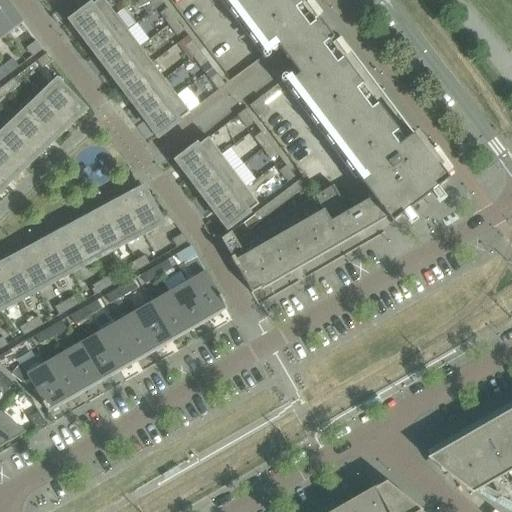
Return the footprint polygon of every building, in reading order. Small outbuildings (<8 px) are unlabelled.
[(21,22),(4,0),(0,0),(0,29),(4,35),(21,22)] [(71,13),(85,3),(82,0),(73,0),(65,6),(71,13)] [(83,39),(114,15),(102,0),(98,0),(70,21),(83,39)] [(228,0),(230,1),(248,25),(266,49),(273,43),(286,60),(298,76),(290,82),(309,106),(327,129),(344,152),(362,176),(363,175),(367,179),(360,184),(371,199),(358,207),(348,212),(360,234),(372,226),(386,218),(391,224),(448,180),(429,155),(413,134),(351,52),(340,37),(337,33),(331,38),(325,30),(319,22),(325,17),(322,13),(311,0),(228,0)] [(57,24),(71,13),(65,6),(52,17),(57,24)] [(175,20),(167,9),(159,14),(168,25),(175,20)] [(95,55),(127,31),(114,15),(83,39),(95,55)] [(184,31),(175,20),(168,25),(176,37),(184,31)] [(108,71),(139,48),(127,31),(95,55),(108,71)] [(200,52),(191,41),(184,47),(192,58),(200,52)] [(42,50),(36,42),(26,49),(32,57),(42,50)] [(120,87),(151,64),(139,48),(108,71),(120,87)] [(208,64),(200,52),(192,58),(201,69),(208,64)] [(51,62),(45,54),(36,62),(42,69),(51,62)] [(18,67),(12,59),(2,67),(8,75),(18,67)] [(132,104),(164,80),(151,64),(120,87),(132,104)] [(0,80),(8,75),(2,67),(0,68),(0,80)] [(225,86),(216,74),(209,79),(218,91),(225,86)] [(18,87),(13,79),(4,86),(10,93),(18,87)] [(145,120),(176,96),(164,80),(132,104),(145,120)] [(84,110),(57,82),(41,97),(68,125),(84,110)] [(10,93),(4,86),(0,88),(0,98),(1,100),(10,93)] [(158,137),(189,113),(176,96),(145,120),(158,137)] [(68,125),(41,97),(27,111),(53,139),(68,125)] [(270,111),(260,99),(249,107),(259,120),(270,111)] [(53,139),(27,111),(12,125),(39,153),(53,139)] [(253,123),(244,111),(236,116),(245,128),(253,123)] [(39,153),(12,125),(0,136),(0,141),(24,167),(39,153)] [(269,144),(261,133),(253,138),(262,150),(269,144)] [(189,179),(221,155),(207,138),(176,162),(189,179)] [(24,167),(0,141),(0,171),(9,181),(24,167)] [(278,155),(269,144),(262,150),(270,161),(278,155)] [(202,195),(233,172),(221,155),(189,179),(202,195)] [(294,177),(286,166),(279,172),(287,183),(294,177)] [(0,189),(9,181),(0,171),(0,189)] [(214,211),(245,188),(233,172),(202,195),(214,211)] [(297,193),(307,186),(302,179),(292,186),(297,193)] [(301,267),(341,244),(360,234),(348,212),(333,186),(235,242),(230,233),(221,240),(232,258),(230,259),(235,268),(236,267),(251,294),(261,288),(262,290),(293,272),(292,270),(300,265),(301,267)] [(288,200),(297,193),(292,186),(282,193),(288,200)] [(227,228),(258,205),(245,188),(214,211),(227,228)] [(161,223),(143,189),(124,199),(143,233),(161,223)] [(278,207),(288,200),(282,193),(273,200),(278,207)] [(143,233),(124,199),(106,209),(125,243),(143,233)] [(268,215),(278,207),(273,200),(263,208),(268,215)] [(259,222),(268,215),(263,208),(254,215),(259,222)] [(125,243),(106,209),(88,218),(107,253),(125,243)] [(107,253),(88,218),(70,228),(89,262),(107,253)] [(89,262),(70,228),(52,238),(71,272),(89,262)] [(187,242),(182,234),(172,240),(176,248),(187,242)] [(71,272),(52,238),(34,247),(53,282),(71,272)] [(53,282),(34,247),(16,257),(35,292),(53,282)] [(181,264),(195,255),(190,247),(176,255),(181,264)] [(149,264),(144,256),(135,262),(139,269),(149,264)] [(35,292),(16,257),(0,265),(0,270),(17,301),(35,292)] [(172,269),(168,260),(154,268),(159,276),(172,269)] [(139,269),(135,262),(125,267),(130,275),(139,269)] [(159,276),(154,268),(140,276),(145,284),(159,276)] [(0,310),(17,301),(0,270),(0,310)] [(219,297),(205,273),(187,283),(209,320),(223,312),(226,310),(223,304),(224,303),(220,297),(219,297)] [(113,284),(109,276),(99,282),(104,290),(113,284)] [(137,289),(132,280),(119,288),(123,297),(137,289)] [(104,290),(99,282),(90,287),(94,295),(104,290)] [(209,320),(187,283),(169,293),(191,331),(209,320)] [(123,297),(119,288),(105,296),(110,304),(123,297)] [(191,331),(169,293),(152,303),(173,341),(191,331)] [(78,305),(73,297),(64,302),(68,310),(78,305)] [(102,309),(97,301),(83,309),(88,317),(102,309)] [(68,310),(64,302),(54,308),(59,316),(68,310)] [(173,341),(152,303),(134,313),(156,351),(173,341)] [(88,317),(83,309),(70,316),(74,325),(88,317)] [(156,351),(134,313),(116,323),(138,361),(156,351)] [(43,325),(38,317),(29,323),(33,331),(43,325)] [(66,329),(61,321),(48,329),(53,337),(66,329)] [(33,331),(29,323),(19,328),(23,336),(33,331)] [(138,361),(116,323),(99,334),(120,371),(138,361)] [(53,337),(48,329),(34,337),(39,345),(53,337)] [(120,371),(99,334),(81,344),(103,381),(120,371)] [(103,381),(81,344),(63,354),(85,391),(103,381)] [(15,359),(10,350),(0,356),(0,365),(1,367),(15,359)] [(85,391),(63,354),(46,364),(67,402),(85,391)] [(67,402),(46,364),(40,355),(22,366),(23,368),(11,375),(36,394),(37,394),(43,404),(42,404),(46,411),(46,410),(48,413),(67,402)] [(0,387),(6,392),(13,384),(3,376),(0,380),(0,387)] [(511,505),(511,409),(431,457),(475,492),(481,489),(511,505)] [(46,427),(38,412),(29,418),(37,432),(46,427)] [(0,447),(25,434),(0,414),(0,447)] [(422,511),(386,483),(376,489),(376,488),(375,488),(388,511),(422,511)] [(388,511),(375,488),(375,489),(370,492),(369,492),(357,499),(364,511),(388,511)] [(364,511),(357,499),(357,500),(352,503),(351,502),(340,509),(341,511),(364,511)]
